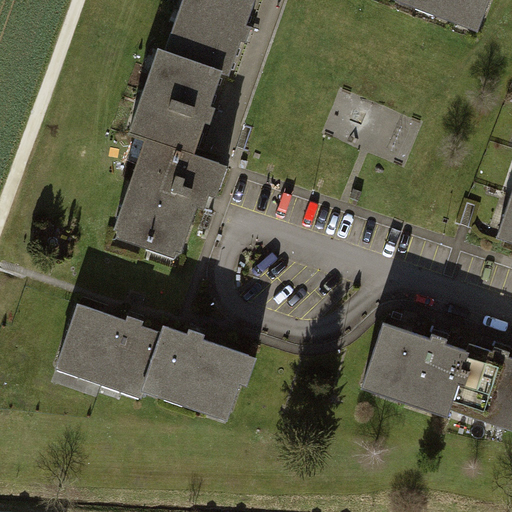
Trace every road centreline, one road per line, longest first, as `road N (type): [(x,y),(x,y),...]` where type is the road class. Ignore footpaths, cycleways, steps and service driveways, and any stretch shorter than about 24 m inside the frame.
road 1 (residential): [(511,318),(250,234)]
road 2 (track): [(0,220),(80,0)]
